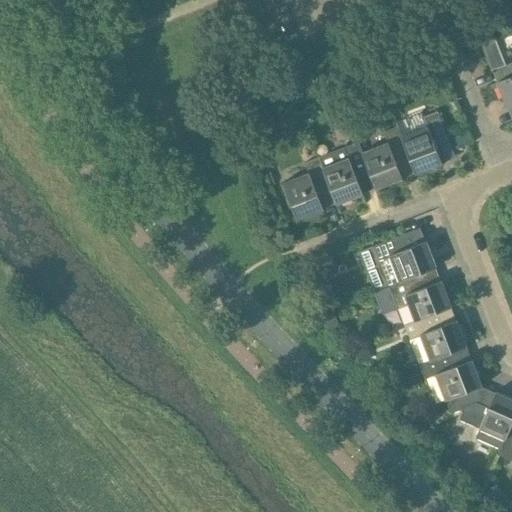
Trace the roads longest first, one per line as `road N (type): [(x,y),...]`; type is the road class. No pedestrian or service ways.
road 1 (tertiary): [(439,511),(228,289),(7,0)]
road 2 (track): [(0,331),(113,447),(162,511)]
road 3 (residential): [(511,347),(452,194)]
road 4 (residential): [(452,194),(307,248)]
road 5 (residential): [(502,175),(451,63)]
